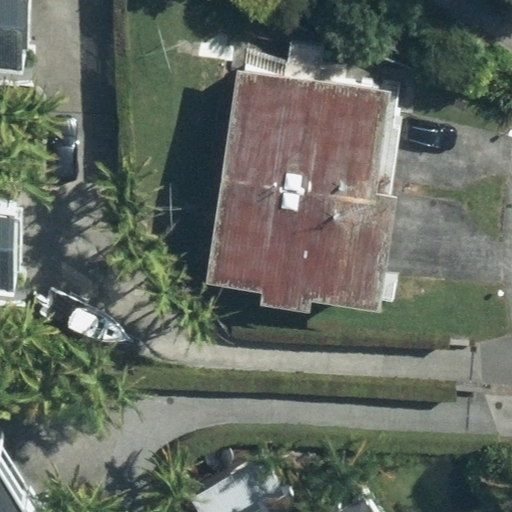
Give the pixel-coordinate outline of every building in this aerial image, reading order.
[(0,0),(0,53),(30,54),(30,0),(0,0)] [(291,59),(238,54),(220,266),(262,270),(260,294),(317,298),(318,290),(390,296),(400,181),(383,180),(393,71),(325,65),(327,41),(293,38),(291,59)] [(0,275),(21,276),(23,186),(0,185),(0,275)] [(0,511),(36,511),(47,506),(5,441),(0,443),(0,511)] [(393,511),(369,473),(316,506),(297,476),(286,482),(266,449),(194,493),(206,511),(393,511)]
